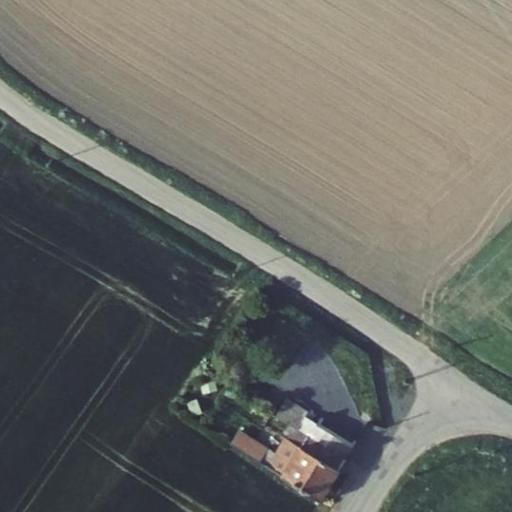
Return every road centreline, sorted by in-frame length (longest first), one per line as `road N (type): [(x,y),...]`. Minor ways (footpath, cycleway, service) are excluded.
road 1 (unclassified): [(445,377),(0,94)]
road 2 (residential): [(445,377),(360,511)]
